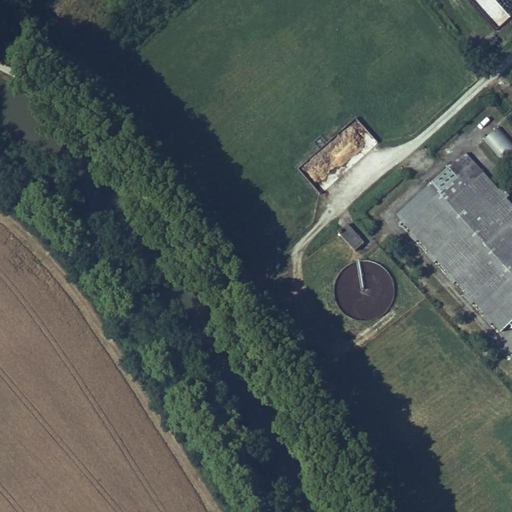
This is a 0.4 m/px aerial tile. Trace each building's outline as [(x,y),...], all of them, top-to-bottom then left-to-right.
[(499,13),(490,0),(483,5),(479,0),(472,0),(486,21),(499,13)] [(511,143),(500,127),(484,138),(503,166),(511,160),(511,143)] [(439,193),(474,161),(466,153),(431,184),(439,193)] [(511,203),(507,197),(509,195),(501,187),(499,189),(474,161),(439,193),(404,225),(409,231),(406,234),(413,242),(417,239),(428,252),(425,255),(432,263),(435,260),(446,272),(443,275),(450,284),(454,280),(465,293),(462,296),(469,305),(473,302),(483,313),(480,316),(488,325),(492,322),(500,331),(511,320),(511,203)] [(365,242),(348,224),(338,233),(355,251),(365,242)]
